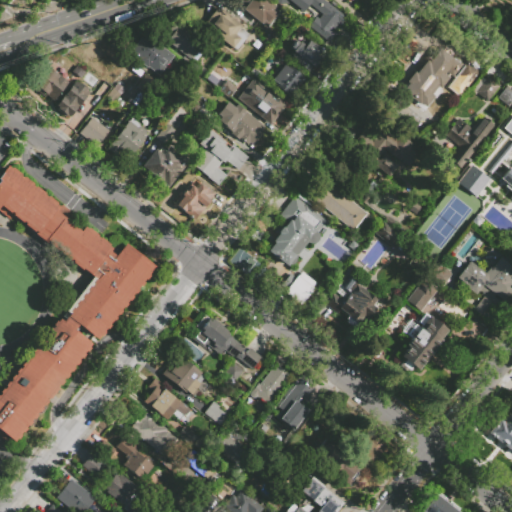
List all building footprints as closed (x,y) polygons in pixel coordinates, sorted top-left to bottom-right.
[(281,13),(268,29),(239,5),(243,0),(264,0),(273,7),(271,10),(272,11),(275,8),(281,13)] [(324,0),(346,17),(340,25),(337,23),(332,30),(336,33),(328,43),(307,26),(315,16),(317,18),(321,14),(309,5),(303,12),(291,2),(274,4),(273,0),(324,0)] [(247,35),(234,50),(232,48),(229,51),(200,26),(215,8),(217,10),(219,7),(241,26),(239,28),(247,35)] [(190,61),(164,39),(177,24),(204,48),(199,53),(201,55),(195,63),(191,60),(190,61)] [(277,39),(271,46),(263,40),(269,32),(277,39)] [(173,56),(158,75),(148,67),(146,69),(128,54),(144,33),(173,56)] [(308,40),(315,46),(316,45),(325,52),(308,73),(290,58),(295,52),(289,48),(295,41),(298,43),(299,42),(304,46),(308,40)] [(257,46),(262,41),(265,44),(266,42),(271,47),(263,56),(258,52),(260,50),(257,46)] [(277,43),(287,51),(282,58),(272,50),(277,43)] [(89,63),(99,52),(100,52),(106,44),(138,72),(137,73),(141,77),(132,88),(127,84),(122,90),(109,78),(105,82),(92,71),(94,68),(89,63)] [(418,105),(403,93),(408,86),(404,83),(413,71),(415,73),(425,61),(429,65),(441,49),(461,64),(451,77),(446,73),(437,85),(434,83),(418,105)] [(250,74),(261,61),(270,68),(260,81),(250,74)] [(465,61),(479,73),(471,83),(470,82),(465,88),(452,78),(462,66),(461,65),(465,61)] [(83,70),(78,76),(69,69),(74,62),(83,70)] [(202,79),(191,69),(195,64),(207,73),(202,79)] [(306,79),(290,99),(269,83),(283,65),(288,69),(290,67),(306,79)] [(67,82),(52,101),(44,95),(42,97),(34,91),(36,89),(32,86),(46,67),(67,82)] [(156,85),(146,97),(136,89),(146,77),(156,85)] [(487,101),(476,93),(474,95),(469,91),(480,77),(484,80),(487,77),(499,86),(487,101)] [(285,105),(269,126),(235,99),(252,78),(285,105)] [(225,81),(235,88),(228,97),(218,89),(225,81)] [(64,118),(52,108),(74,82),(76,83),(77,82),(89,92),(68,117),(66,115),(64,118)] [(511,93),(511,99),(505,107),(494,98),(504,86),(511,93)] [(186,103),(193,94),(205,104),(198,112),(186,103)] [(264,127),(259,133),(261,135),(252,147),(247,144),(246,145),(218,123),(221,119),(216,115),(226,102),(233,108),(236,105),(264,127)] [(511,114),(501,127),(511,136),(511,114)] [(78,133),(91,117),(107,130),(95,146),(78,133)] [(449,160),(458,148),(445,138),(458,121),(471,132),(483,117),(495,126),(460,169),(449,160)] [(115,157),(105,149),(130,118),(139,124),(138,125),(146,132),(144,134),(145,135),(125,160),(117,154),(115,157)] [(165,123),(173,130),(162,144),(154,137),(165,123)] [(248,158),(238,171),(224,160),(222,163),(220,162),(215,168),(225,176),(216,186),(191,165),(204,149),(198,144),(209,130),(224,143),(223,145),(228,149),(232,145),(248,158)] [(396,168),(388,178),(373,166),(371,167),(350,150),(362,135),(373,142),(383,132),(393,141),(397,137),(399,138),(400,136),(413,146),(411,150),(419,156),(409,169),(401,162),(400,164),(385,151),(377,161),(380,163),(384,158),(396,168)] [(188,161),(166,189),(140,167),(154,149),(157,151),(159,148),(164,152),(165,150),(167,152),(168,150),(178,158),(180,155),(188,161)] [(511,199),(510,198),(511,195),(511,192),(511,193),(503,187),(502,188),(491,179),(503,163),(510,169),(511,167),(511,199)] [(87,274),(86,275),(17,220),(13,226),(0,215),(0,174),(1,173),(6,166),(10,168),(11,167),(20,174),(19,176),(22,178),(23,177),(32,184),(31,186),(33,188),(34,186),(44,194),(43,195),(45,197),(47,195),(55,203),(54,204),(58,207),(60,204),(73,214),(67,222),(79,232),(83,227),(86,229),(87,228),(96,235),(95,236),(98,238),(99,237),(108,244),(107,245),(110,248),(108,251),(114,256),(124,244),(153,267),(146,275),(148,276),(144,280),(143,279),(141,281),(142,282),(139,286),(138,286),(136,289),(135,290),(132,293),(132,294),(130,296),(131,297),(128,301),(127,300),(124,303),(125,304),(122,307),(121,308),(119,311),(116,315),(115,315),(113,317),(114,318),(105,330),(104,329),(102,331),(103,332),(98,337),(95,340),(94,339),(93,341),(82,333),(84,331),(80,328),(79,329),(75,325),(76,324),(66,317),(70,312),(69,311),(72,307),(73,308),(76,306),(74,304),(78,300),(79,301),(81,299),(79,297),(83,293),(84,294),(86,291),(85,290),(88,286),(90,287),(92,284),(91,283),(94,279),(87,274)] [(454,189),(471,166),(489,180),(471,202),(454,189)] [(309,196),(323,179),(366,213),(352,231),(309,196)] [(370,193),(364,188),(371,181),(377,186),(370,193)] [(199,183),(206,189),(201,194),(209,200),(205,206),(206,206),(199,214),(198,214),(193,221),(173,205),(184,190),(186,192),(190,186),(194,189),(199,183)] [(285,265),(267,252),(273,243),(272,242),(278,234),(278,232),(282,227),(283,227),(287,223),(279,215),(294,197),(325,221),(315,233),(315,234),(316,234),(316,235),(317,235),(317,236),(317,237),(317,238),(317,239),(317,240),(316,241),(316,242),(315,242),(315,243),(314,243),(314,244),(313,244),(312,244),(311,244),(310,244),(309,244),(308,244),(308,243),(307,243),(306,243),(306,242),(294,257),(294,258),(294,259),(294,260),(294,261),(294,262),(293,262),(293,263),(293,264),(292,264),(291,265),(290,265),(289,266),(288,266),(287,266),(286,266),(285,266),(285,265)] [(372,234),(386,216),(394,223),(389,229),(399,237),(390,248),(372,234)] [(346,247),(351,240),(357,245),(352,251),(346,247)] [(481,316),(472,310),(482,297),(476,292),(473,295),(460,285),(461,284),(455,279),(469,262),(484,273),(488,268),(489,269),(498,258),(511,268),(511,293),(499,311),(489,303),(487,306),(488,307),(481,316)] [(440,265),(450,273),(449,274),(450,275),(442,285),(431,277),(440,265)] [(315,283),(298,270),(283,291),(299,304),(315,283)] [(366,319),(362,316),(352,329),(342,321),(346,316),(339,310),(335,314),(322,303),(331,292),(335,295),(336,294),(330,289),(335,282),(342,287),(350,276),(359,284),(357,286),(376,301),(372,306),(375,308),(366,319)] [(418,312),(405,301),(423,278),(436,289),(418,312)] [(424,313),(446,330),(439,338),(442,340),(416,372),(412,368),(407,374),(398,367),(403,360),(399,357),(407,347),(404,345),(409,338),(399,330),(408,319),(409,320),(410,319),(411,320),(412,318),(415,320),(417,318),(419,319),(424,313)] [(243,348),(241,351),(244,353),(248,348),(261,358),(251,371),(233,357),(232,359),(222,351),(217,356),(205,346),(202,350),(193,343),(196,339),(193,337),(199,330),(194,326),(202,315),(207,319),(206,320),(208,322),(211,319),(226,331),(225,333),(243,348)] [(0,389),(54,321),(55,321),(58,318),(61,321),(64,317),(74,325),(71,329),(89,344),(12,442),(0,432),(0,389)] [(196,391),(191,397),(185,392),(183,393),(160,374),(176,354),(200,373),(199,374),(203,377),(193,389),(196,391)] [(231,362),(241,370),(228,387),(218,379),(231,362)] [(267,404),(256,395),(252,400),(246,396),(257,383),(258,384),(274,364),(289,375),(267,404)] [(189,409),(180,419),(172,413),(166,421),(142,402),(151,390),(146,387),(153,378),(163,386),(162,387),(189,409)] [(293,430),(275,417),(280,411),(276,407),(277,406),(275,404),(294,380),(308,391),(306,395),(313,400),(307,408),(308,409),(293,430)] [(211,401),(218,406),(216,408),(226,416),(218,426),(202,413),(211,401)] [(177,440),(169,451),(163,447),(158,454),(129,432),(137,422),(139,423),(147,412),(156,419),(154,420),(166,429),(165,430),(177,440)] [(511,450),(510,452),(501,445),(499,448),(493,443),(495,440),(487,434),(499,419),(511,428),(511,450)] [(213,446),(218,439),(219,440),(229,427),(242,436),(237,442),(240,444),(238,447),(242,449),(233,461),(213,446)] [(179,435),(184,429),(196,439),(191,446),(179,435)] [(114,447),(120,440),(132,450),(134,447),(155,464),(141,482),(121,465),(125,460),(124,460),(126,457),(114,447)] [(98,449),(104,442),(114,450),(108,457),(98,449)] [(361,469),(348,487),(328,472),(329,471),(309,456),(312,452),(315,454),(320,448),(324,450),(328,445),(361,469)] [(192,453),(214,471),(206,481),(184,463),(192,453)] [(90,454),(106,466),(96,478),(81,466),(90,454)] [(343,502),(335,511),(293,511),(297,507),(303,511),(315,511),(318,508),(297,492),(306,479),(301,476),(305,470),(331,489),(329,492),(343,502)] [(104,493),(118,475),(150,498),(139,511),(124,511),(123,511),(125,509),(104,493)] [(260,501),(252,494),(266,477),(272,482),(267,487),(270,489),(260,501)] [(69,479),(88,494),(83,500),(93,507),(89,511),(84,511),(82,510),(80,511),(72,511),(54,498),(69,479)] [(227,511),(226,511),(227,510),(222,506),(231,495),(229,494),(235,487),(262,508),(259,511),(227,511)] [(421,511),(418,509),(433,489),(464,511),(421,511)] [(196,511),(210,494),(221,502),(213,511),(212,511),(211,511),(196,511)] [(52,511),(42,511),(39,509),(47,500),(56,507),(52,511)]
